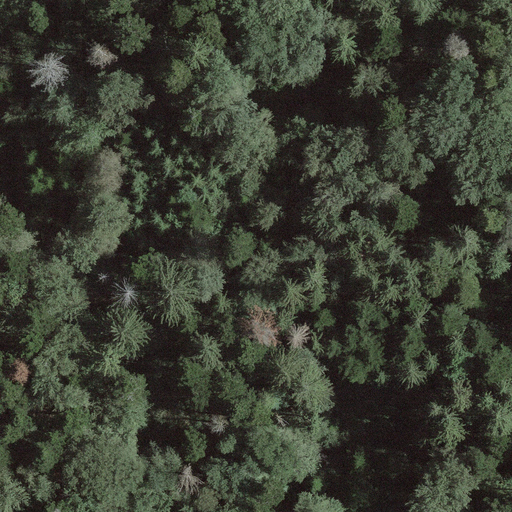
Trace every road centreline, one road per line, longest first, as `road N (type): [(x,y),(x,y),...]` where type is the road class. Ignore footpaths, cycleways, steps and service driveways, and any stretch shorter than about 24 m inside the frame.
road 1 (track): [(481,0),(436,35),(303,96),(252,157),(225,214),(157,277),(82,324),(0,429)]
road 2 (track): [(13,0),(57,237),(82,324)]
